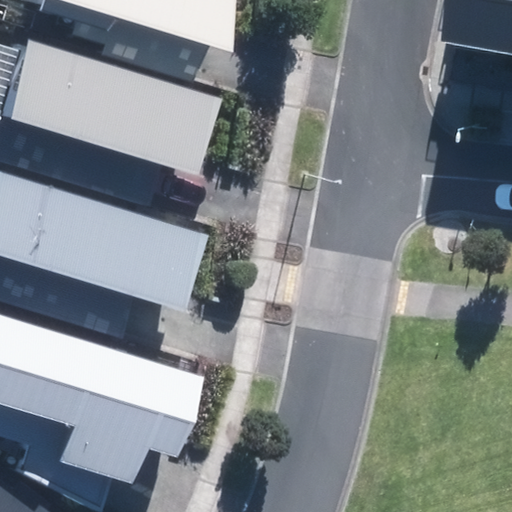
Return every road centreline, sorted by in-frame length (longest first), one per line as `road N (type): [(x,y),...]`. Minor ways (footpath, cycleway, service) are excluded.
road 1 (residential): [(264,511),(300,432),(345,167)]
road 2 (residential): [(345,167),(382,0)]
road 3 (residential): [(345,167),(511,183)]
